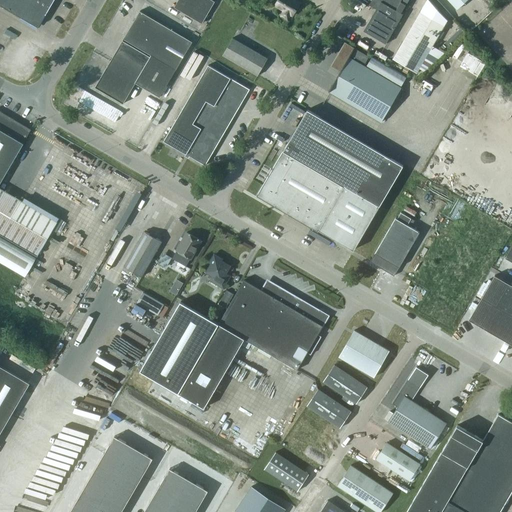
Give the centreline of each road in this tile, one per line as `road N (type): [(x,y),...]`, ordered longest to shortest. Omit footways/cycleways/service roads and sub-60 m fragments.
road 1 (unclassified): [(213,210),(338,0)]
road 2 (unclassified): [(420,331),(213,210)]
road 3 (unclassified): [(300,511),(420,331)]
road 4 (unclassified): [(213,210),(34,104)]
road 5 (unclassified): [(34,104),(96,0)]
